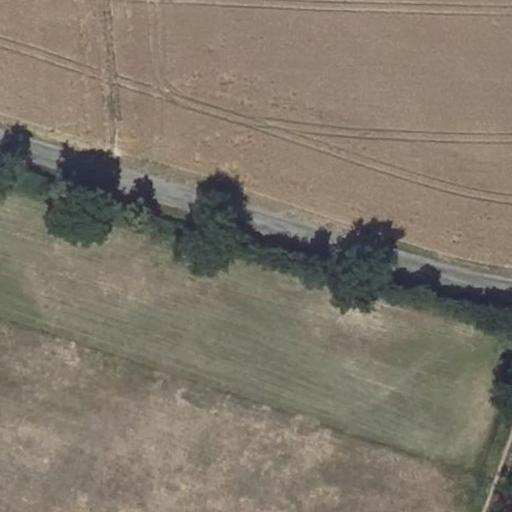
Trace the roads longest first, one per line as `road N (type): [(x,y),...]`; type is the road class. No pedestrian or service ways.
road 1 (unclassified): [(511,287),(431,271),(0,142)]
road 2 (track): [(102,172),(94,0)]
